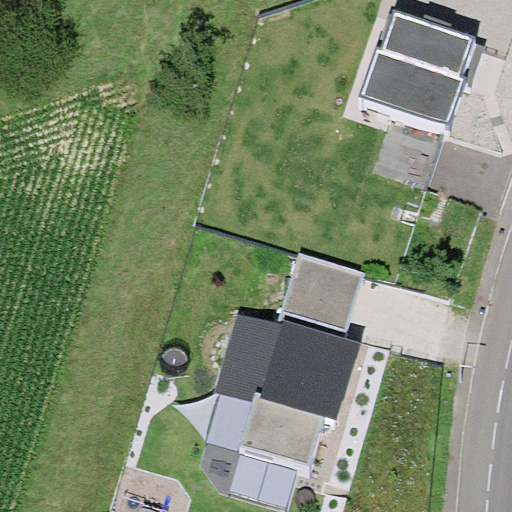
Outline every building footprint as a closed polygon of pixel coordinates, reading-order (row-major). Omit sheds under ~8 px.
[(476,41),(388,13),(355,113),(443,141),(476,41)] [(367,276),(302,257),(279,334),(332,349),(336,334),(349,337),(367,276)] [(344,353),(332,349),(279,334),(244,324),(223,395),(258,405),(326,425),(336,428),(357,357),(344,353)] [(344,353),(349,337),(336,334),(332,349),(344,353)] [(311,476),(326,425),(258,405),(243,456),(311,476)]
